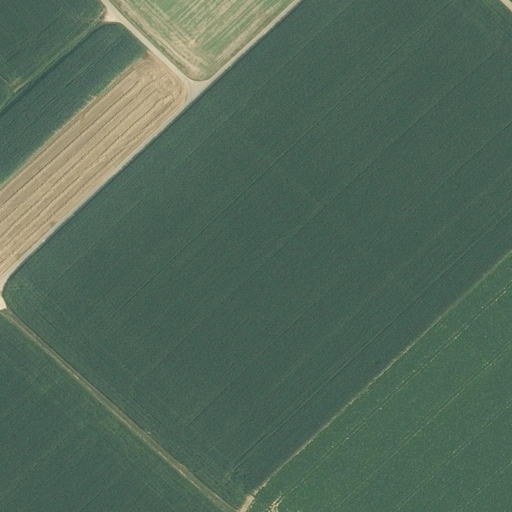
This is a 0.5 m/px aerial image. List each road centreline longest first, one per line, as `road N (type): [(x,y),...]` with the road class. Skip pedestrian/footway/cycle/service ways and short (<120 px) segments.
road 1 (track): [(308,0),(0,283)]
road 2 (track): [(0,307),(228,511)]
road 3 (track): [(114,10),(0,116)]
road 4 (track): [(199,94),(104,0)]
